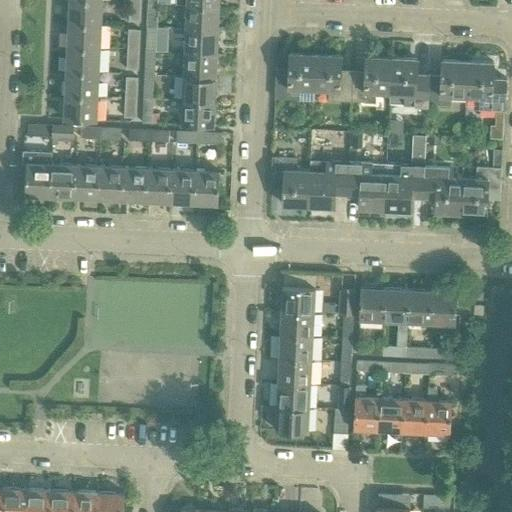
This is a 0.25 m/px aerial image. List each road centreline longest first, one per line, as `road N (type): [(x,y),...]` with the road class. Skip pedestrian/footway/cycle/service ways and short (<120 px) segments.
road 1 (residential): [(511,260),(247,248)]
road 2 (residential): [(511,28),(258,12)]
road 3 (residential): [(247,248),(0,237)]
road 4 (residential): [(247,248),(258,12)]
road 5 (residential): [(238,465),(247,248)]
road 6 (residential): [(10,0),(0,201)]
road 7 (residential): [(155,461),(0,453)]
road 8 (residential): [(351,511),(352,470),(238,465)]
